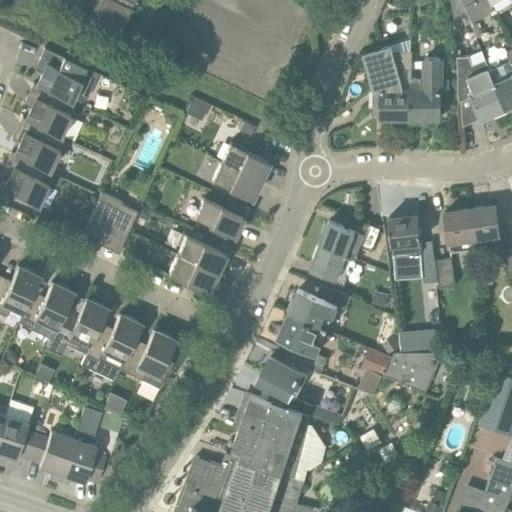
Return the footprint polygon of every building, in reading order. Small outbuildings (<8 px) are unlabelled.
[(76,0),(79,1),(81,2),(81,3),(96,10),(91,22),(92,23),(119,35),(135,0),(76,0)] [(412,8),(412,0),(399,0),(399,8),(412,8)] [(465,5),(463,0),(452,0),(454,22),(469,17),(465,5)] [(489,0),(473,0),(465,5),(469,17),(470,21),(494,7),(491,4),(489,0)] [(373,117),(381,117),(395,117),(395,120),(410,120),(410,79),(411,79),(412,52),(392,51),(391,46),(363,53),(373,89),(373,117)] [(82,65),(44,48),(43,50),(44,50),(38,63),(39,64),(36,70),(42,73),(37,84),(33,82),(33,84),(71,101),(71,102),(75,94),(86,99),(98,73),(82,65)] [(489,70),(505,109),(511,106),(511,48),(507,51),(511,61),(489,70)] [(481,119),(505,109),(489,70),(486,59),(473,64),(469,56),(457,57),(457,81),(458,101),(472,96),(481,119)] [(410,79),(410,120),(425,120),(425,118),(440,118),(440,90),(444,90),(444,58),(425,58),(425,79),(411,79),(410,79)] [(22,118),(60,136),(70,114),(65,112),(71,101),(33,84),(32,84),(33,85),(27,98),(28,98),(25,104),(31,107),(26,118),(22,117),(22,118)] [(209,105),(193,97),(185,113),(201,121),(209,105)] [(54,146),(60,136),(22,118),(21,119),(22,120),(16,133),(17,133),(14,139),(20,142),(15,153),(11,152),(11,153),(49,170),(49,171),(59,149),(54,146)] [(246,148),(230,141),(229,143),(229,142),(220,161),(260,180),(263,172),(269,161),(261,158),(245,150),(246,148)] [(49,170),(11,153),(10,154),(11,154),(5,167),(6,168),(3,174),(9,176),(3,189),(39,206),(48,184),(43,181),(49,170)] [(251,199),(256,187),(260,180),(220,161),(212,179),(244,195),(251,199)] [(116,250),(118,251),(137,210),(121,202),(122,200),(101,190),(83,230),(103,240),(104,238),(102,238),(105,232),(121,240),(120,241),(122,241),(118,250),(116,249),(116,250)] [(208,229),(224,237),(232,221),(239,224),(243,217),(203,197),(194,217),(211,225),(208,229)] [(470,208),(474,237),(499,233),(496,205),(470,208)] [(470,208),(445,211),(449,240),(474,237),(470,208)] [(419,225),(418,214),(389,216),(391,232),(392,232),(394,257),(410,256),(410,251),(421,250),(419,225)] [(320,244),(354,258),(358,246),(371,251),(381,227),(368,222),(365,230),(338,219),(336,223),(329,220),(320,244)] [(216,273),(220,265),(225,254),(186,235),(177,253),(216,273)] [(320,244),(310,269),(345,281),(354,258),(320,244)] [(208,291),(213,280),(216,273),(177,253),(168,272),(169,273),(168,275),(183,282),(184,280),(208,291)] [(436,259),(440,287),(455,285),(452,257),(436,259)] [(22,313),(23,313),(32,294),(39,278),(41,276),(18,265),(16,267),(17,268),(10,284),(0,279),(0,313),(6,316),(10,307),(22,313)] [(73,294),(74,292),(51,281),(43,299),(32,294),(23,313),(22,313),(18,322),(40,332),(44,323),(56,329),(57,329),(66,310),(73,294)] [(299,288),(288,312),(327,329),(337,305),(347,309),(352,297),(337,290),(331,303),(299,288)] [(77,315),(66,310),(57,329),(56,329),(52,338),(74,348),(78,339),(90,345),(99,326),(100,326),(108,308),(85,297),(84,299),(85,300),(77,315)] [(277,336),(307,349),(302,358),(323,368),(327,357),(316,353),(327,329),(288,312),(277,336)] [(99,326),(90,345),(85,354),(108,364),(112,355),(123,361),(124,361),(133,342),(134,342),(142,324),(119,313),(118,315),(118,316),(111,331),(100,326),(99,326)] [(436,326),(402,328),(403,348),(437,346),(436,326)] [(133,342),(124,361),(123,361),(119,370),(141,380),(146,371),(163,379),(171,362),(166,360),(174,342),(175,342),(176,340),(153,329),(152,331),(145,347),(134,342),(133,342)] [(395,336),(382,344),(389,354),(401,345),(395,336)] [(384,375),(392,357),(370,347),(362,366),(365,368),(384,376),(384,375)] [(15,350),(9,348),(5,358),(15,363),(17,356),(15,350)] [(392,357),(384,375),(426,393),(443,353),(394,352),(392,357)] [(273,387),(267,399),(290,407),(311,414),(313,405),(295,397),(290,395),(297,381),(303,384),(308,375),(271,356),(258,380),(273,387)] [(55,367),(41,362),(35,374),(49,380),(55,367)] [(510,434),(511,428),(511,365),(502,362),(499,373),(496,372),(479,423),(510,434)] [(127,398),(110,391),(103,406),(120,413),(127,398)] [(267,399),(246,392),(236,421),(241,423),(230,455),(259,465),(305,480),(308,469),(311,469),(322,462),(326,447),(312,424),(308,423),(311,414),(290,407),(267,399)] [(97,482),(106,457),(93,453),(96,445),(86,442),(89,434),(93,436),(101,412),(84,406),(73,438),(59,480),(69,483),(71,476),(84,481),(85,478),(97,482)] [(17,455),(28,459),(36,434),(25,430),(28,422),(5,415),(0,429),(0,460),(1,460),(3,453),(16,458),(17,455)] [(49,477),(59,480),(73,438),(50,430),(48,438),(36,434),(28,459),(40,463),(39,465),(52,470),(49,477)] [(242,511),(259,465),(230,455),(225,453),(221,465),(195,456),(185,486),(184,485),(174,511),(242,511)] [(468,484),(457,511),(504,511),(511,493),(511,463),(497,458),(485,490),(468,484)] [(294,511),(297,504),(305,480),(259,465),(242,511),(294,511)] [(433,502),(442,505),(446,494),(437,491),(433,502)] [(441,511),(444,505),(442,505),(433,502),(430,500),(425,511),(441,511)]
